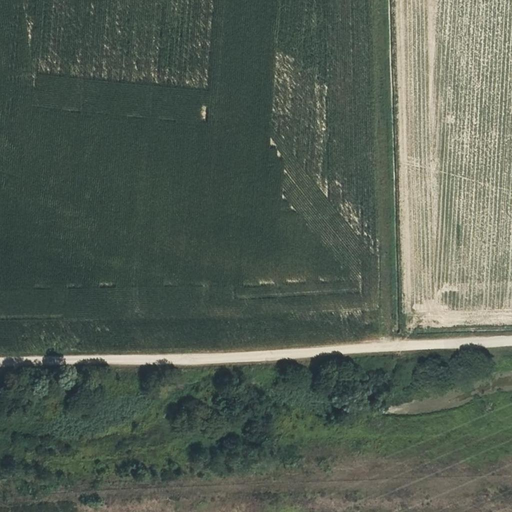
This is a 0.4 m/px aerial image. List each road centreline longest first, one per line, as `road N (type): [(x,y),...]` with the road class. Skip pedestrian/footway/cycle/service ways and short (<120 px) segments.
road 1 (track): [(0,361),(511,339)]
road 2 (track): [(0,232),(381,345)]
